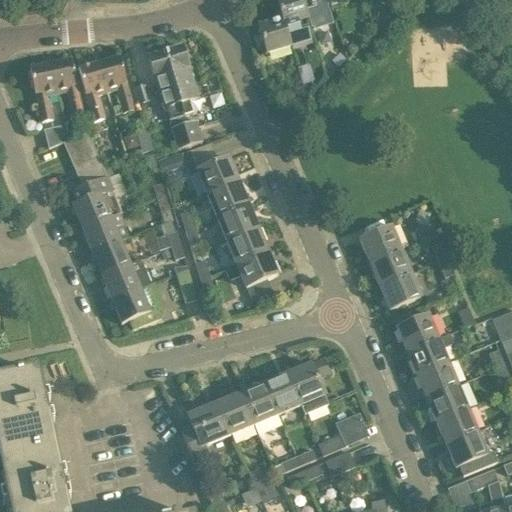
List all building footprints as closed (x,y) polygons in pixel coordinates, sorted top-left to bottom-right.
[(301,0),(274,0),(281,20),(290,49),(310,43),(306,29),(297,32),(295,24),(308,20),(301,0)] [(301,0),(308,20),(311,30),(320,28),(315,11),(317,10),(313,0),(301,0)] [(281,20),(257,27),(266,57),(290,49),(281,20)] [(164,54),(184,118),(192,115),(189,104),(198,101),(182,49),(164,54)] [(184,118),(164,54),(147,59),(163,111),(166,110),(172,130),(186,126),(184,118)] [(339,57),(332,64),(338,69),(344,62),(339,57)] [(98,66),(107,95),(116,93),(123,116),(134,113),(118,60),(98,66)] [(70,62),(50,66),(56,96),(66,94),(71,117),(82,115),(70,62)] [(56,96),(50,66),(29,71),(41,124),(52,121),(48,102),(47,102),(46,98),(56,96)] [(107,95),(98,66),(78,71),(93,125),(104,122),(99,103),(98,103),(97,99),(107,95)] [(143,86),(132,89),(138,107),(148,103),(143,86)] [(195,124),(186,126),(172,130),(171,131),(177,152),(201,144),(195,124)] [(63,145),(69,143),(64,127),(41,133),(48,151),(63,145)] [(69,143),(63,145),(68,156),(92,146),(87,135),(69,143)] [(92,146),(68,156),(72,168),(97,157),(92,146)] [(161,176),(183,169),(194,165),(189,153),(157,164),(161,176)] [(97,157),(72,168),(77,179),(101,169),(97,157)] [(197,173),(196,174),(197,176),(206,197),(238,184),(228,160),(218,164),(197,173)] [(101,169),(77,179),(82,190),(106,180),(101,169)] [(106,180),(82,190),(72,194),(77,206),(71,208),(72,209),(82,232),(119,217),(121,216),(106,180)] [(248,207),(238,184),(206,197),(216,220),(248,207)] [(156,202),(166,199),(162,186),(152,189),(156,202)] [(173,224),(166,199),(156,202),(163,226),(173,224)] [(258,230),(248,207),(216,220),(226,244),(258,230)] [(184,233),(195,230),(190,214),(179,217),(184,233)] [(119,217),(82,232),(92,256),(120,244),(128,240),(119,217)] [(416,235),(421,244),(437,237),(433,228),(416,235)] [(369,266),(401,252),(391,229),(359,243),(369,266)] [(195,230),(184,233),(189,250),(200,247),(195,230)] [(258,230),(226,244),(235,266),(235,267),(267,254),(258,230)] [(180,247),(176,234),(166,237),(155,241),(158,254),(170,250),(180,247)] [(120,244),(92,256),(101,279),(130,267),(129,267),(120,244)] [(437,265),(447,261),(440,245),(431,249),(437,265)] [(180,247),(170,250),(174,263),(184,260),(180,247)] [(401,252),(369,266),(379,289),(411,276),(401,252)] [(235,267),(235,266),(224,271),(229,282),(240,278),(251,304),(272,295),(266,282),(277,277),(267,254),(235,267)] [(447,261),(437,265),(444,281),(454,277),(447,261)] [(130,267),(101,279),(111,303),(151,286),(141,262),(129,267),(130,267)] [(199,282),(209,279),(204,263),(194,266),(199,282)] [(187,272),(174,276),(184,306),(196,302),(187,272)] [(411,276),(379,289),(389,313),(421,300),(411,276)] [(214,296),(209,279),(199,282),(204,299),(214,296)] [(160,309),(151,286),(111,303),(121,326),(120,326),(121,327),(128,324),(132,333),(160,321),(158,315),(160,309)] [(474,326),(468,310),(458,314),(464,330),(474,326)] [(496,334),(511,327),(511,313),(491,323),(496,334)] [(406,355),(438,341),(428,317),(396,331),(406,355)] [(511,340),(511,327),(496,334),(501,345),(511,340)] [(511,340),(501,345),(505,356),(511,353),(511,340)] [(438,341),(406,355),(416,378),(447,364),(438,341)] [(494,372),(504,368),(498,352),(488,357),(494,372)] [(311,366),(285,377),(299,409),(303,418),(328,407),(317,382),(328,377),(322,362),(311,367),(311,366)] [(447,364),(416,378),(425,401),(457,388),(447,364)] [(511,384),(504,368),(494,372),(501,388),(511,384)] [(0,445),(3,462),(55,451),(38,374),(0,381),(0,445)] [(285,377),(261,387),(274,419),(299,409),(285,377)] [(261,387),(236,397),(250,429),(254,439),(278,429),(274,419),(261,387)] [(467,411),(457,388),(425,401),(435,424),(467,411)] [(236,397),(212,408),(225,440),(250,429),(236,397)] [(225,440),(212,408),(187,418),(192,429),(181,434),(193,464),(209,458),(205,448),(225,440)] [(467,411),(435,424),(445,447),(477,434),(467,411)] [(487,458),(477,434),(445,447),(455,471),(487,458)] [(317,447),(322,459),(346,449),(341,437),(317,447)] [(67,511),(55,451),(3,462),(12,501),(14,511),(67,511)] [(311,452),(296,459),(300,469),(315,462),(311,452)] [(355,470),(348,454),(324,464),(331,480),(355,470)] [(300,469),(296,459),(280,466),(284,476),(300,469)] [(511,475),(511,463),(502,468),(506,478),(511,475)] [(302,474),(306,484),(322,477),(318,467),(302,474)] [(255,491),(265,487),(258,471),(248,476),(255,491)] [(498,484),(493,472),(465,484),(470,495),(498,484)] [(306,484),(302,474),(286,481),(291,491),(306,484)] [(239,490),(243,489),(245,485),(244,481),(240,478),(235,480),(233,484),(235,488),(239,490)] [(265,487),(255,491),(262,507),(272,502),(271,501),(277,498),(272,488),(266,490),(265,487)] [(211,509),(223,504),(218,490),(206,495),(211,509)] [(371,511),(385,511),(383,502),(370,505),(371,511)]
